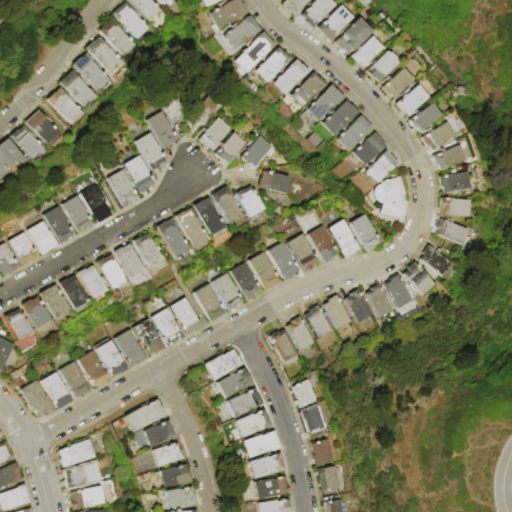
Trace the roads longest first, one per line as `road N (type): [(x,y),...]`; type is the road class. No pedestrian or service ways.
road 1 (residential): [(237,326),(322,282),(385,263),(415,237),(425,215),(422,172),(410,146),(258,0)]
road 2 (residential): [(0,293),(144,217),(191,177)]
road 3 (residential): [(303,511),(281,416),(237,326)]
road 4 (residential): [(103,0),(0,127)]
road 5 (residential): [(211,511),(193,442),(156,372)]
road 6 (residential): [(28,446),(156,372)]
